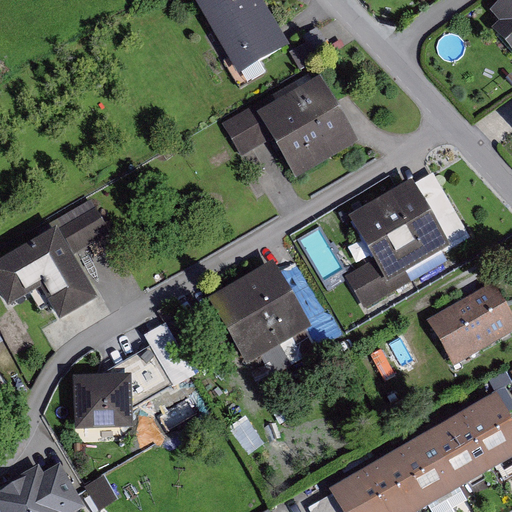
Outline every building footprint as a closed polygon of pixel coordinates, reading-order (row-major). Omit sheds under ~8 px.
[(270,0),(213,0),(207,3),(251,79),(295,54),(300,51),(270,0)] [(511,0),(506,0),(491,15),(511,38),(511,0)] [(319,72),(226,124),(246,159),(282,139),(303,177),(360,145),(319,72)] [(463,254),(426,186),(364,219),(387,262),(353,281),(366,306),(463,254)] [(0,272),(0,276),(20,312),(43,299),(56,292),(74,325),(113,303),(85,254),(118,236),(99,204),(60,226),(65,235),(0,272)] [(320,335),(283,269),(217,306),(254,372),(320,335)] [(511,304),(503,288),(438,323),(461,366),(511,338),(511,304)] [(108,380),(87,381),(90,434),(149,431),(148,412),(210,379),(177,317),(167,323),(149,333),(160,353),(108,380)] [(511,399),(316,509),(317,511),(465,511),(511,486),(511,399)] [(92,511),(64,461),(0,495),(0,511),(92,511)] [(110,478),(89,485),(96,509),(117,503),(110,478)]
